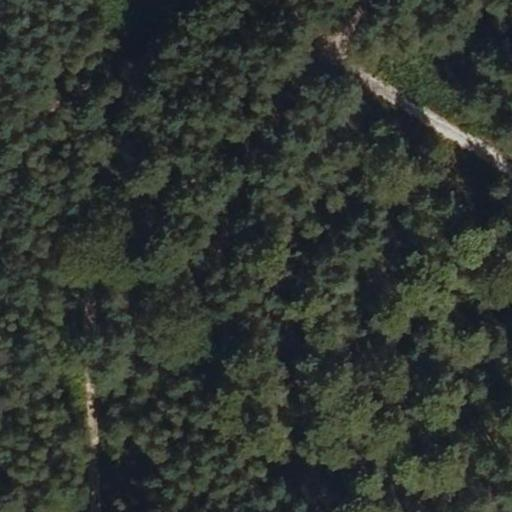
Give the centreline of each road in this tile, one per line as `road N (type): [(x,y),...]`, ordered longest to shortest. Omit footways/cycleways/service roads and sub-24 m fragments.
road 1 (track): [(376,0),(335,61),(274,109),(122,511)]
road 2 (track): [(157,45),(90,220),(102,511)]
road 3 (track): [(511,174),(239,0)]
